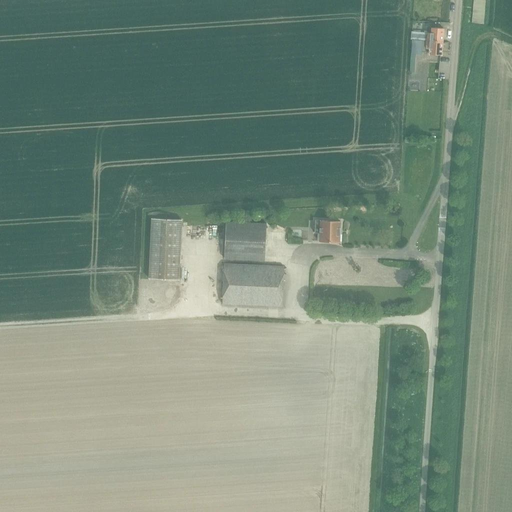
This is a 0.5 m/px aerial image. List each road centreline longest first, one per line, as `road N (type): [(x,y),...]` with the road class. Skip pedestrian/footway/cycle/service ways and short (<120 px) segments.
road 1 (unclassified): [(421,511),(457,0)]
road 2 (unknown): [(133,322),(0,330)]
